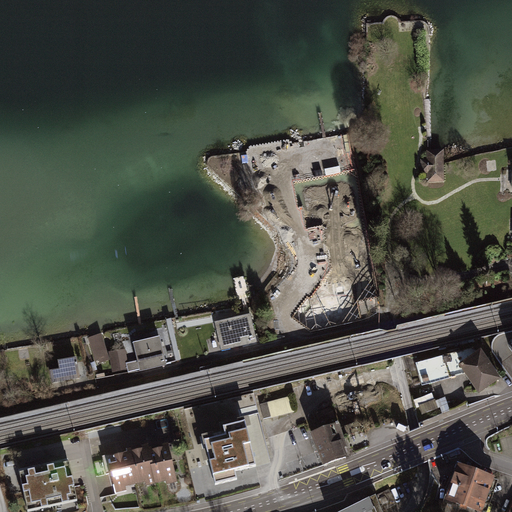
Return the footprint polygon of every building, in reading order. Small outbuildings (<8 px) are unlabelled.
[(426,154),(426,183),(442,183),(442,154),(426,154)] [(328,225),(336,223),(338,230),(354,227),(350,203),(343,204),(338,181),(317,185),(319,198),(306,201),(312,235),(330,232),(328,225)] [(316,284),(300,287),(305,318),(322,315),(323,320),(352,315),(349,298),(342,300),(340,289),(347,288),(343,267),(314,272),(316,284)] [(250,315),(217,323),(222,345),(243,340),(244,345),(256,342),(250,315)] [(97,363),(110,359),(102,334),(89,338),(97,363)] [(160,337),(133,343),(140,371),(166,365),(160,337)] [(459,364),(476,353),(473,348),(416,363),(422,385),(465,374),(459,364)] [(476,353),(459,364),(465,374),(479,394),(502,378),(482,349),(476,353)] [(112,373),(125,372),(123,351),(110,353),(112,373)] [(52,383),(80,378),(76,358),(58,361),(60,369),(50,371),(52,383)] [(422,415),(439,409),(435,399),(434,400),(432,393),(414,400),(416,407),(419,406),(422,415)] [(293,395),(259,404),(263,420),(297,411),(293,395)] [(331,407),(316,413),(320,423),(335,417),(331,407)] [(245,421),(223,427),(225,434),(203,440),(215,486),(237,480),(235,472),(256,467),(245,421)] [(339,423),(311,433),(323,466),(348,457),(345,448),(348,447),(339,423)] [(168,443),(149,448),(153,463),(150,464),(155,484),(166,481),(167,485),(178,482),(168,443)] [(148,444),(128,449),(136,484),(146,482),(147,486),(155,484),(150,464),(153,463),(149,448),(148,444)] [(107,474),(111,473),(116,494),(126,491),(125,487),(136,484),(128,449),(126,450),(127,452),(103,458),(107,474)] [(69,462),(19,473),(27,511),(77,501),(69,462)] [(483,511),(496,477),(458,464),(445,500),(477,511),(483,511)]
